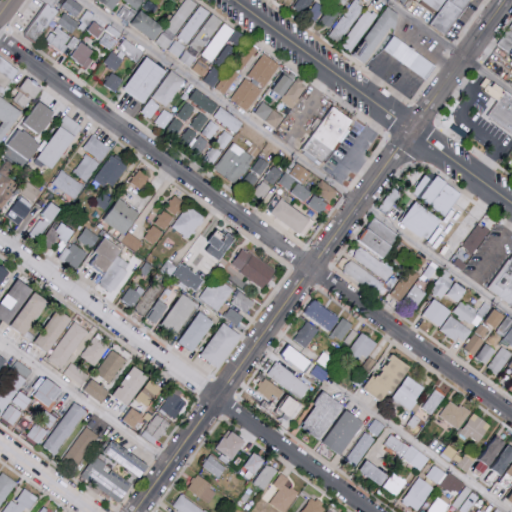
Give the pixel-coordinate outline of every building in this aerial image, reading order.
[(61,15),(38,47),(28,39),(27,34),(46,6),(38,0),(62,0),(55,10),(61,15)] [(77,17),(84,5),(75,0),(65,0),(62,8),(77,17)] [(98,0),(112,9),(119,0),(98,0)] [(123,0),(137,9),(142,0),(123,0)] [(296,0),(292,6),(315,22),(315,21),(326,28),(336,14),(315,0),(296,0)] [(361,4),(353,0),(348,0),(328,37),(339,43),(361,4)] [(439,0),(417,0),(417,2),(433,11),(439,0)] [(468,0),(443,34),(430,24),(447,0),(468,0)] [(188,43),(209,11),(199,4),(178,36),(188,43)] [(156,42),(178,57),(185,46),(178,41),(178,40),(173,37),(189,11),(180,5),(156,42)] [(396,13),(384,6),(358,47),(351,43),(346,52),(364,64),(396,13)] [(351,50),(373,13),(363,7),(341,44),(351,50)] [(131,25),(155,39),(164,24),(140,10),(131,25)] [(79,23),(63,12),(56,23),(73,33),(79,23)] [(182,59),(192,65),(219,19),(209,12),(182,59)] [(86,31),(111,48),(122,32),(109,23),(106,28),(94,20),(86,31)] [(234,30),(224,22),(201,54),(211,61),(234,30)] [(511,55),(497,45),(511,23),(511,55)] [(72,35),(71,37),(55,25),(45,40),(62,52),(67,45),(72,49),(79,40),(72,35)] [(435,66),(424,81),(383,51),(393,37),(435,66)] [(70,57),(87,67),(96,51),(79,41),(70,57)] [(134,55),(133,60),(138,61),(142,48),(121,41),(119,50),(134,55)] [(224,94),(256,48),(251,44),(233,70),(229,68),(215,88),(224,94)] [(116,71),(123,60),(111,52),(104,63),(116,71)] [(247,76),(246,76),(230,99),(247,111),(279,64),(263,53),(247,76)] [(192,69),(201,75),(211,61),(202,55),(192,69)] [(167,69),(147,56),(125,88),(145,101),(167,69)] [(18,85),(7,100),(0,95),(0,59),(18,72),(12,80),(18,85)] [(151,95),(165,107),(185,80),(171,69),(151,95)] [(104,84),(116,91),(123,79),(112,71),(104,84)] [(274,90),(283,95),(280,101),(293,108),(305,84),(283,72),(274,90)] [(484,77),(478,85),(482,87),(481,89),(494,99),(502,89),(484,77)] [(42,92),(35,104),(32,102),(24,114),(19,110),(11,104),(19,92),(27,80),(42,92)] [(218,104),(197,88),(189,98),(210,114),(218,104)] [(511,96),(511,135),(484,115),(503,90),(511,96)] [(0,145),(24,110),(0,94),(0,115),(5,118),(0,125),(0,145)] [(148,119),(159,105),(150,98),(139,112),(148,119)] [(25,123),(43,134),(57,110),(39,100),(25,123)] [(277,128),(285,115),(262,101),(254,114),(277,128)] [(207,116),(195,110),(196,109),(185,102),(175,116),(174,116),(164,132),(188,147),(207,116)] [(243,122),(220,106),(212,117),(235,133),(243,122)] [(172,115),(163,109),(153,123),(163,130),(172,115)] [(350,128),(334,152),(332,150),(311,136),(330,109),(349,122),(347,126),(350,128)] [(39,160),(55,169),(82,124),(65,115),(39,160)] [(211,137),(219,126),(210,120),(203,130),(211,137)] [(8,145),(30,160),(41,144),(19,129),(8,145)] [(86,182),(109,146),(91,135),(82,150),(85,153),(72,173),(86,182)] [(199,154),(208,141),(199,135),(190,147),(199,154)] [(311,136),(300,150),(321,165),(322,161),(323,162),(332,150),(311,136)] [(252,155),(230,142),(214,170),(235,183),(252,155)] [(113,189),(126,164),(107,155),(95,179),(113,189)] [(251,168),(260,175),(268,163),(259,156),(251,168)] [(0,172),(0,209),(1,210),(18,183),(10,178),(18,167),(8,160),(0,172)] [(304,185),(312,171),(296,162),(289,175),(284,172),(277,184),(306,201),(312,190),(304,185)] [(263,178),(273,184),(282,171),(272,165),(263,178)] [(52,183),(73,200),(83,187),(62,169),(52,183)] [(149,175),(138,169),(131,183),(142,189),(149,175)] [(252,188),(257,176),(247,171),(242,183),(252,188)] [(423,173),(430,179),(433,175),(459,194),(443,217),(409,192),(423,173)] [(252,194),(260,200),(270,186),(261,180),(252,194)] [(41,191),(27,181),(19,192),(33,202),(41,191)] [(399,193),(384,212),(376,207),(391,187),(399,193)] [(147,239),(158,245),(181,199),(170,193),(147,239)] [(307,205),(320,214),(327,203),(314,194),(307,205)] [(20,226),(34,206),(21,197),(7,216),(20,226)] [(140,209),(117,199),(106,223),(129,234),(140,209)] [(303,232),(312,216),(280,199),(271,214),(303,232)] [(30,234),(40,240),(60,207),(50,201),(30,234)] [(424,242),(397,223),(412,201),(439,221),(424,242)] [(189,239),(204,216),(188,205),(173,228),(189,239)] [(376,257),(393,234),(368,216),(352,239),(376,257)] [(68,242),(75,230),(62,221),(54,233),(68,242)] [(485,228),(473,222),(460,248),(472,254),(485,228)] [(93,247),(99,234),(85,227),(78,240),(93,247)] [(206,250),(222,260),(235,238),(219,229),(206,250)] [(138,249),(143,241),(126,230),(121,239),(138,249)] [(123,247),(106,238),(91,264),(107,273),(100,284),(114,292),(131,263),(118,256),(123,247)] [(59,258),(76,269),(87,252),(70,241),(59,258)] [(385,279),(392,269),(356,245),(349,256),(385,279)] [(230,266),(265,287),(276,269),(242,248),(230,266)] [(511,305),(511,307),(486,289),(511,254),(511,305)] [(335,268),(375,292),(382,281),(342,256),(335,268)] [(460,286),(446,279),(449,271),(429,262),(423,276),(433,280),(429,291),(453,302),(460,286)] [(203,277),(178,264),(172,277),(196,290),(203,277)] [(0,284),(9,271),(0,265),(0,284)] [(417,274),(407,268),(391,294),(413,308),(423,292),(411,284),(417,274)] [(0,304),(0,317),(25,335),(49,300),(19,278),(0,304)] [(132,307),(143,292),(132,284),(121,299),(132,307)] [(254,302),(238,292),(232,303),(248,313),(254,302)] [(176,336),(198,303),(183,293),(161,326),(176,336)] [(323,330),(333,317),(307,297),(297,310),(323,330)] [(435,326),(444,308),(426,298),(416,315),(435,326)] [(149,318),(159,324),(168,305),(159,300),(149,318)] [(469,321),(473,306),(454,301),(450,316),(469,321)] [(471,318),(490,329),(499,313),(480,303),(471,318)] [(224,316),(238,325),(244,316),(230,307),(224,316)] [(34,343),(48,352),(72,318),(58,308),(34,343)] [(194,352),(216,322),(201,311),(180,342),(194,352)] [(437,329),(461,343),(469,328),(445,315),(437,329)] [(511,320),(507,317),(493,335),(511,348),(511,320)] [(347,345),(357,330),(338,318),(328,334),(347,345)] [(305,347),(316,327),(301,319),(290,339),(305,347)] [(90,331),(70,320),(49,360),(63,368),(68,359),(73,362),(90,331)] [(203,357),(222,368),(242,333),(222,322),(203,357)] [(361,360),(374,342),(358,331),(346,350),(361,360)] [(461,348),(471,355),(481,340),(471,333),(461,348)] [(96,366),(108,344),(92,336),(80,358),(96,366)] [(302,373),(309,363),(281,342),(274,353),(302,373)] [(492,350),(482,343),(473,357),(483,364),(492,350)] [(495,374),(509,352),(499,346),(485,368),(495,374)] [(96,372),(110,383),(127,359),(112,349),(96,372)] [(402,365),(386,354),(362,389),(378,399),(402,365)] [(373,360),(366,356),(359,366),(366,371),(373,360)] [(31,368),(15,359),(0,385),(0,413),(3,416),(31,368)] [(261,371),(297,398),(307,385),(270,359),(261,371)] [(89,375),(70,362),(63,372),(82,386),(89,375)] [(320,380),(325,371),(314,364),(309,372),(320,380)] [(150,377),(136,365),(113,393),(128,405),(150,377)] [(421,387),(403,375),(388,397),(406,409),(421,387)] [(63,388),(47,377),(34,396),(50,407),(63,388)] [(162,387),(150,378),(136,398),(148,407),(162,387)] [(269,408),(281,415),(289,400),(279,395),(282,389),(261,378),(254,390),(273,400),(269,408)] [(110,388),(91,380),(85,392),(104,401),(110,388)] [(428,413),(442,392),(432,386),(418,406),(428,413)] [(15,425),(30,398),(17,391),(2,418),(15,425)] [(175,419),(185,402),(169,392),(159,409),(175,419)] [(337,404),(321,393),(308,412),(306,410),(295,424),(314,437),(337,404)] [(435,414),(455,428),(467,411),(447,397),(435,414)] [(55,454),(88,411),(75,401),(43,445),(55,454)] [(123,419),(134,427),(143,415),(132,407),(123,419)] [(334,454),(357,421),(339,408),(316,442),(334,454)] [(477,441),(486,421),(467,412),(458,432),(477,441)] [(169,423),(156,414),(144,431),(156,440),(169,423)] [(356,466),(381,423),(371,417),(346,460),(356,466)] [(26,436),(38,444),(47,431),(35,423),(26,436)] [(227,460),(239,439),(220,429),(208,449),(227,460)] [(418,470),(426,459),(390,432),(382,443),(418,470)] [(510,450),(486,435),(470,460),(461,454),(453,465),(463,472),(466,467),(477,474),(482,467),(494,475),(510,450)] [(65,455),(76,464),(91,447),(81,439),(74,447),(73,446),(65,455)] [(111,456),(141,478),(150,466),(120,443),(111,456)] [(439,453),(454,462),(459,455),(444,445),(439,453)] [(238,472),(249,479),(261,458),(251,452),(238,472)] [(216,476),(223,464),(205,454),(198,466),(216,476)] [(82,477),(120,501),(131,484),(105,467),(107,463),(95,456),(82,477)] [(376,483),(382,471),(358,460),(352,471),(376,483)] [(251,483),(263,489),(274,468),(262,462),(251,483)] [(436,483),(444,472),(433,464),(425,474),(436,483)] [(282,482),(286,478),(277,471),(259,497),(280,511),(295,492),(282,482)] [(395,495),(403,479),(388,471),(380,486),(395,495)] [(437,487),(454,496),(462,481),(446,472),(437,487)] [(0,479),(5,473),(19,484),(0,511),(0,479)] [(215,489),(193,474),(183,488),(205,503),(215,489)] [(432,486),(415,476),(400,501),(416,511),(432,486)] [(451,504),(462,511),(466,511),(478,495),(464,485),(451,504)] [(27,490),(36,497),(35,499),(39,501),(32,511),(29,509),(26,511),(6,511),(13,501),(19,506),(21,503),(19,501),(27,490)] [(203,511),(204,511),(177,493),(168,505),(178,511),(203,511)] [(297,511),(318,511),(323,504),(306,495),(297,511)] [(442,511),(448,506),(438,496),(423,511),(442,511)]
